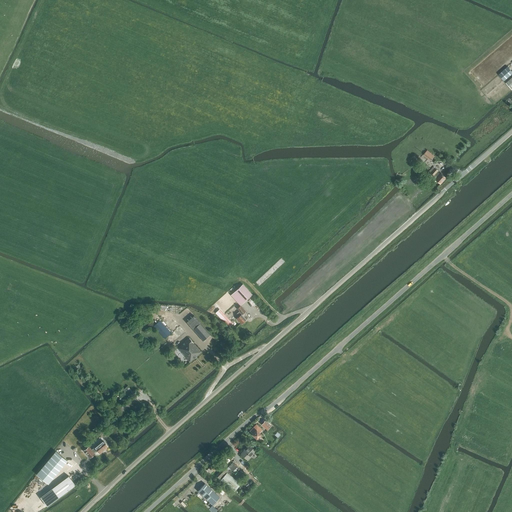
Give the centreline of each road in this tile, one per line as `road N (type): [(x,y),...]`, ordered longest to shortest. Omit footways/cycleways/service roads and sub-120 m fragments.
road 1 (unclassified): [(84,511),(511,131)]
road 2 (tertiary): [(146,511),(511,194)]
